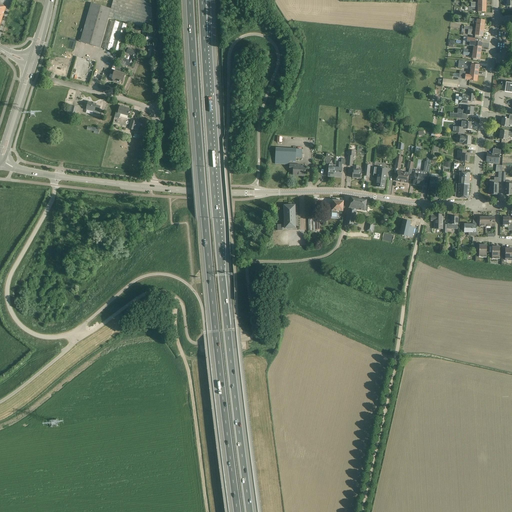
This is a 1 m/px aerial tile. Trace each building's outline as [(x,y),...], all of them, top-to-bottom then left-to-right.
[(150,0),(113,0),(111,9),(91,4),(81,42),(100,48),(109,18),(153,30),(150,0)] [(120,53),(127,25),(112,21),(103,49),(120,53)] [(468,38),(467,46),(474,47),(481,48),(482,44),(480,43),(474,43),(475,39),(468,38)] [(155,51),(156,47),(149,46),(148,52),(149,52),(147,58),(152,59),(152,58),(156,58),(156,51),(155,51)] [(136,59),(138,53),(128,49),(126,53),(125,53),(123,59),(124,59),(122,63),(131,67),(133,63),(135,58),(136,59)] [(471,69),(479,70),(479,66),(472,65),(471,66),(469,65),(469,67),(466,66),(467,65),(465,65),(465,61),(459,60),(458,68),(471,69)] [(120,84),(120,81),(123,82),(125,74),(115,71),(112,79),(114,80),(113,82),(120,84)] [(454,81),(443,79),(442,86),(453,88),(454,81)] [(464,105),(467,105),(468,102),(474,102),(475,94),(468,94),(468,95),(465,95),(459,94),(458,104),(464,105)] [(94,114),(98,115),(100,107),(96,106),(97,104),(89,102),(87,110),(94,112),(94,114)] [(449,118),(460,119),(466,119),(466,115),(473,116),(474,107),(467,107),(467,105),(464,105),(463,109),(458,109),(457,114),(450,113),(449,118)] [(117,110),(115,117),(119,119),(120,117),(127,119),(128,116),(130,109),(120,106),(120,108),(118,108),(117,110)] [(502,119),(501,126),(508,127),(508,124),(511,124),(511,116),(509,116),(509,120),(502,119)] [(458,134),(465,134),(465,130),(472,130),(472,126),(471,126),(471,122),(467,122),(467,119),(466,119),(460,119),(460,121),(462,121),(461,128),(453,127),(453,133),(458,134)] [(131,120),(129,129),(134,130),(136,131),(138,132),(141,123),(139,122),(131,120)] [(99,134),(100,129),(88,126),(87,130),(94,132),(94,133),(99,134)] [(511,132),(508,132),(501,131),(500,139),(507,140),(508,136),(511,136),(511,132)] [(471,137),(465,137),(464,137),(465,134),(458,134),(457,136),(460,137),(459,144),(464,144),(464,145),(470,145),(471,137)] [(276,148),(275,161),(275,164),(288,165),(289,161),(296,162),(296,158),(302,158),(302,150),(296,149),(276,148)] [(500,156),(501,150),(493,149),(493,155),(487,154),(486,162),(490,163),(490,164),(493,164),(493,163),(498,164),(499,156),(500,156)] [(355,151),(348,151),(347,166),(352,166),(353,155),(355,155),(355,151)] [(469,163),(470,155),(466,155),(467,151),(458,151),(457,158),(461,159),(461,162),(469,163)] [(415,170),(413,184),(423,186),(424,180),(428,180),(431,158),(427,158),(426,162),(425,162),(424,166),(423,172),(415,170)] [(339,168),(336,168),(335,177),(341,178),(342,168),(342,166),(342,165),(345,165),(345,159),(341,159),(341,162),(339,162),(339,168)] [(398,172),(396,181),(407,183),(408,179),(410,179),(411,169),(412,169),(413,162),(408,161),(406,168),(409,169),(408,173),(398,172)] [(301,167),(301,165),(290,165),(289,171),(293,171),(293,176),(298,176),(298,175),(305,175),(305,167),(301,167)] [(362,171),(358,170),(359,166),(354,166),(354,170),(353,170),(353,178),(361,179),(362,171)] [(469,185),(470,185),(470,173),(464,173),(465,167),(459,166),(458,174),(457,173),(456,178),(460,178),(459,185),(469,185)] [(374,174),(377,174),(376,187),(385,189),(387,170),(374,168),(374,174)] [(430,185),(430,187),(436,187),(435,191),(438,192),(441,192),(442,185),(442,177),(438,176),(438,178),(431,177),(431,181),(430,181),(430,185)] [(494,178),(494,181),(490,181),(489,195),(498,195),(498,182),(499,178),(494,178)] [(469,190),(457,189),(457,193),(455,193),(455,197),(458,197),(458,198),(469,199),(469,190)] [(352,198),(346,225),(353,227),(357,209),(367,211),(368,206),(366,206),(367,201),(352,198)] [(332,211),(332,213),(337,214),(337,213),(339,213),(339,211),(343,212),(343,202),(333,201),(332,211)] [(296,228),(295,205),(284,206),(285,228),(296,228)] [(443,215),(435,215),(431,215),(431,221),(435,221),(434,229),(443,229),(443,215)] [(480,227),(486,227),(486,217),(477,217),(477,221),(477,224),(480,224),(480,227)] [(495,218),(486,217),(486,227),(492,227),(495,227),(495,222),(495,218)] [(511,217),(503,218),(503,227),(509,227),(509,231),(511,230),(511,217)] [(403,220),(400,234),(412,237),(414,229),(410,228),(411,222),(403,220)] [(373,233),(376,222),(369,221),(366,231),(373,233)] [(473,225),(465,225),(465,233),(468,233),(468,236),(476,236),(477,225),(473,225)] [(477,246),(477,250),(479,250),(479,257),(487,257),(487,245),(479,245),(479,246),(477,246)]
